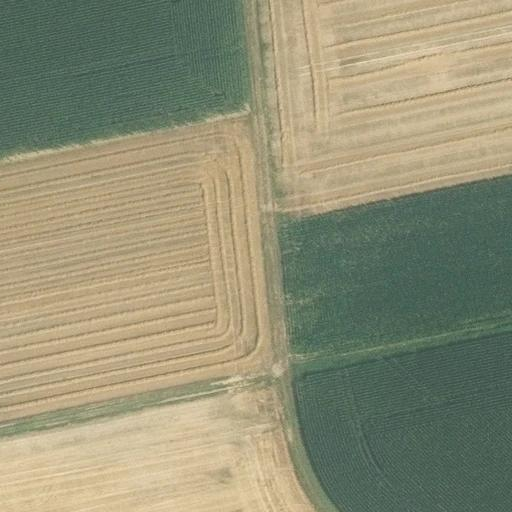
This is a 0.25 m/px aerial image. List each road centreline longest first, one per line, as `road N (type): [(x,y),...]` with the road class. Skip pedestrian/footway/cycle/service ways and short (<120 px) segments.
road 1 (track): [(246,0),(284,379)]
road 2 (track): [(0,430),(284,379)]
road 3 (track): [(284,379),(298,451),(330,511)]
